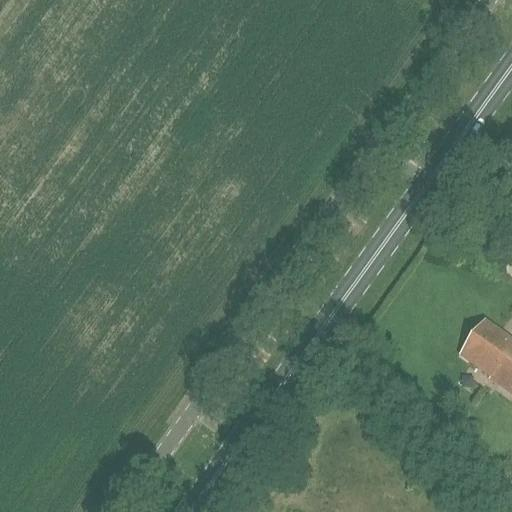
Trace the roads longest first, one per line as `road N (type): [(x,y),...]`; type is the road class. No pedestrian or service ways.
road 1 (unclassified): [(121,511),(380,149)]
road 2 (primary): [(192,511),(428,187)]
road 3 (unclassified): [(380,149),(488,0)]
road 4 (primary): [(428,187),(511,69)]
